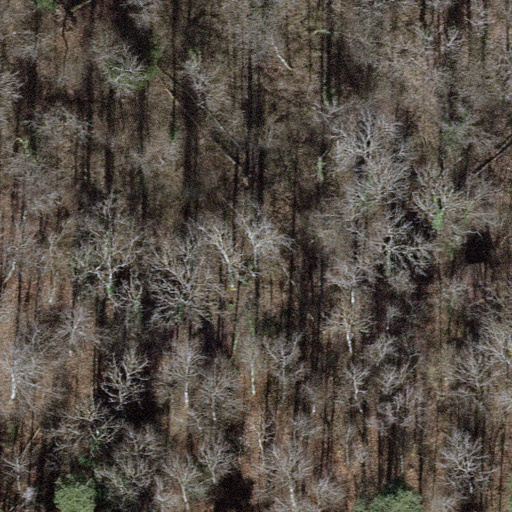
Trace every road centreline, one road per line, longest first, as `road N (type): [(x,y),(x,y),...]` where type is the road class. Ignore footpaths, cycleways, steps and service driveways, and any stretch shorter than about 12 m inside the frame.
road 1 (track): [(0,481),(505,176)]
road 2 (track): [(505,176),(358,0)]
